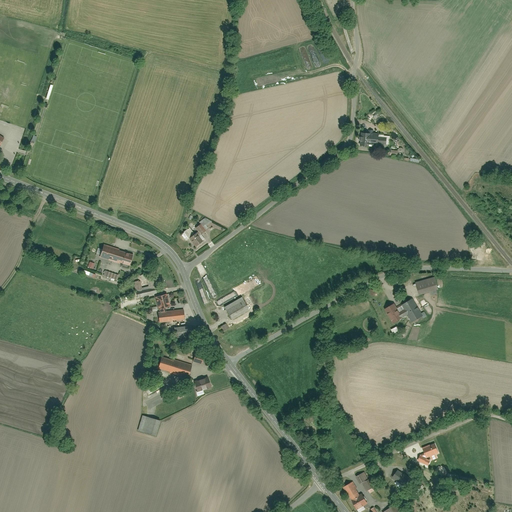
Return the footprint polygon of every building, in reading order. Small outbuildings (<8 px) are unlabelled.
[(367,148),(367,143),(375,144),(375,143),(385,144),(385,140),(376,139),(376,137),(368,136),(368,134),(359,134),(358,147),(367,148)] [(204,232),(199,226),(195,229),(200,236),(204,232)] [(189,227),(181,233),(193,249),(203,241),(200,237),(198,238),(189,227)] [(104,247),(100,258),(129,267),(132,256),(104,247)] [(104,271),(102,277),(115,282),(117,276),(104,271)] [(147,279),(148,289),(156,288),(155,278),(147,279)] [(414,283),(418,296),(437,291),(433,278),(414,283)] [(138,280),(132,282),(135,292),(141,290),(138,280)] [(166,294),(154,297),(157,311),(169,309),(166,294)] [(240,298),(223,308),(230,321),(247,311),(240,298)] [(402,310),(398,313),(393,304),(384,309),(392,323),(401,318),(401,317),(405,314),(410,323),(420,316),(410,300),(400,306),(402,310)] [(156,314),(157,323),(182,320),(181,311),(156,314)] [(173,328),(173,339),(192,338),(191,327),(173,328)] [(192,356),(191,363),(200,364),(201,358),(192,356)] [(161,357),(157,369),(187,379),(191,368),(161,357)] [(207,378),(194,383),(197,392),(210,388),(207,378)] [(166,395),(169,403),(183,397),(180,389),(166,395)] [(137,432),(156,436),(159,422),(141,417),(137,432)] [(440,443),(434,450),(444,459),(450,453),(440,443)] [(457,469),(447,469),(446,476),(457,477),(457,469)] [(397,471),(391,479),(404,488),(409,480),(397,471)] [(363,472),(355,477),(359,484),(367,480),(363,472)] [(360,485),(364,492),(374,486),(370,479),(360,485)] [(356,510),(357,511),(361,511),(364,510),(362,507),(366,505),(352,482),(342,488),(355,511),(356,510)] [(410,490),(414,495),(423,488),(419,483),(410,490)]
